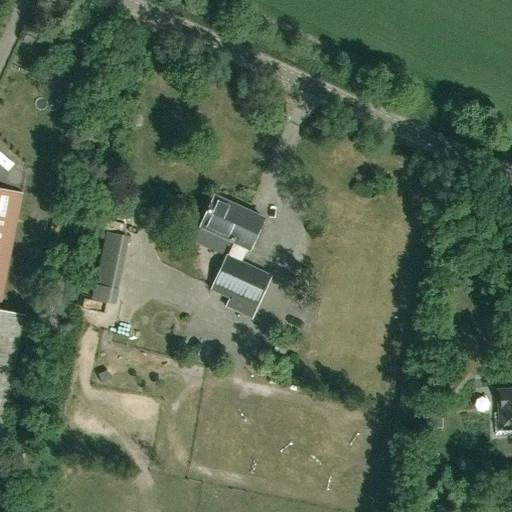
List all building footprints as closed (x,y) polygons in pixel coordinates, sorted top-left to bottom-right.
[(72,19),(66,36),(79,40),(84,23),(72,19)] [(0,309),(0,300),(22,192),(0,187),(0,432),(24,314),(0,309)] [(264,218),(215,196),(209,208),(201,225),(234,240),(214,284),(256,303),(270,274),(241,261),(248,246),(249,247),(257,230),(259,230),(264,218)] [(115,304),(120,275),(127,238),(107,233),(97,285),(94,284),(91,299),(115,304)] [(495,436),(511,435),(511,392),(499,393),(500,414),(494,414),(495,436)] [(429,490),(439,481),(423,462),(413,471),(429,490)] [(420,509),(430,505),(426,496),(416,500),(420,509)]
